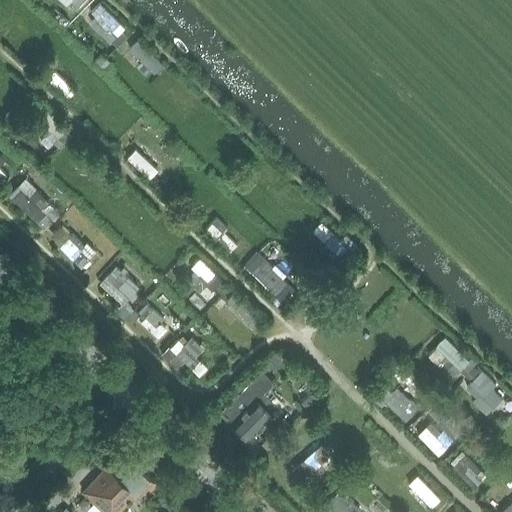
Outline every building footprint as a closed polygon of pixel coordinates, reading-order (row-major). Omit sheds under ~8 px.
[(112,45),(127,30),(95,0),(86,10),(102,26),(97,30),(112,45)] [(0,40),(23,62),(39,44),(12,18),(0,30),(0,40)] [(133,38),(124,51),(152,69),(160,57),(133,38)] [(65,100),(75,89),(52,67),(42,78),(65,100)] [(182,116),(199,101),(170,70),(157,82),(168,94),(164,97),(182,116)] [(132,146),(122,157),(146,179),(156,168),(132,146)] [(260,190),(296,226),(314,209),(253,149),(236,166),(260,190)] [(111,190),(136,218),(147,208),(121,181),(111,190)] [(148,225),(175,257),(188,246),(162,214),(148,225)] [(200,229),(226,252),(236,241),(210,218),(200,229)] [(319,221),(309,231),(332,255),(342,246),(319,221)] [(68,260),(84,266),(90,250),(74,244),(68,260)] [(268,294),(282,281),(255,252),(241,264),(268,294)] [(199,256),(184,268),(204,293),(219,280),(199,256)] [(117,302),(134,283),(112,262),(95,280),(117,302)] [(152,337),(168,320),(133,287),(117,304),(152,337)] [(249,328),(260,317),(232,288),(217,303),(233,319),(237,315),(249,328)] [(416,330),(428,317),(403,292),(390,305),(416,330)] [(188,376),(208,364),(186,328),(166,341),(188,376)] [(479,396),(491,377),(476,367),(464,386),(479,396)] [(249,438),(279,409),(262,393),(272,382),(261,371),(221,411),(233,422),(249,438)] [(398,422),(413,409),(391,383),(375,396),(398,422)] [(373,451),(382,443),(365,426),(356,434),(373,451)] [(458,456),(448,466),(470,489),(480,479),(458,456)] [(108,465),(82,491),(103,511),(120,511),(136,493),(139,495),(154,480),(131,458),(116,474),(108,465)] [(426,504),(436,493),(411,470),(400,481),(426,504)]
